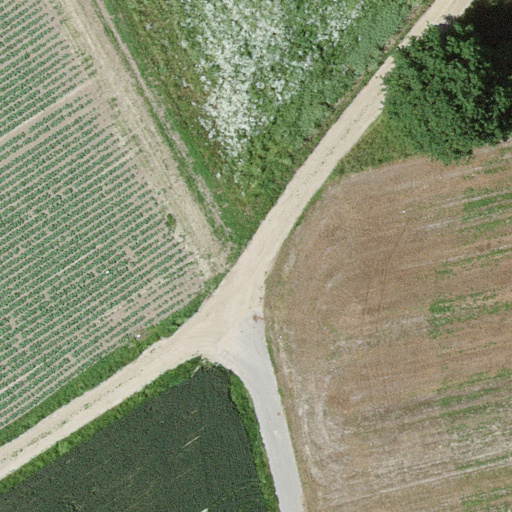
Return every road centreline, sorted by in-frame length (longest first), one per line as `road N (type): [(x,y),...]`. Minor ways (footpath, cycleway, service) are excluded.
road 1 (track): [(284,511),(258,405),(223,316),(305,184),(461,0)]
road 2 (track): [(0,461),(223,316)]
